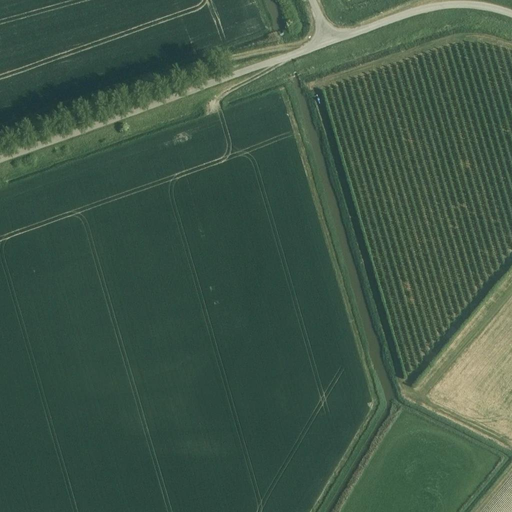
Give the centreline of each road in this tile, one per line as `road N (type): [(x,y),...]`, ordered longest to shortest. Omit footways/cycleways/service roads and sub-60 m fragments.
road 1 (unclassified): [(0,159),(328,42)]
road 2 (unclassified): [(328,42),(442,6),(511,15)]
